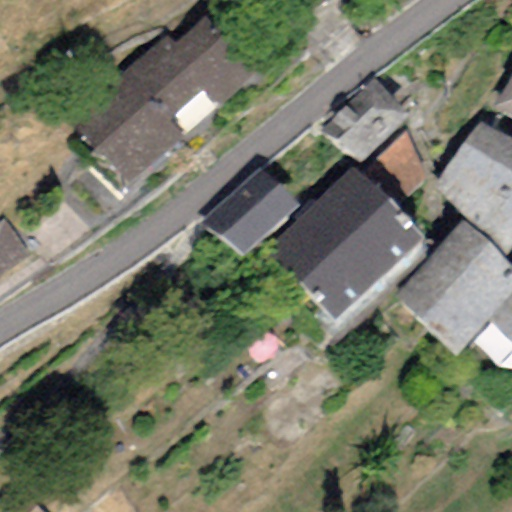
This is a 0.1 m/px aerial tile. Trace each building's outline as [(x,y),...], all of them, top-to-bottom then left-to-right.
[(293,0),(304,15),(328,0),(293,0)] [(166,34),(66,118),(127,190),(262,77),(206,10),(171,39),(166,34)] [(511,74),(493,109),(511,118),(511,74)] [(373,79),(320,130),(360,164),(407,115),(373,79)] [(511,247),(511,140),(480,121),(434,187),(506,256),(511,247)] [(425,182),(404,131),(361,172),(395,209),(425,182)] [(357,166),(269,243),(333,317),(421,239),(395,209),(361,172),(357,166)] [(297,206),(259,170),(199,223),(242,256),(297,206)] [(464,221),(395,297),(455,357),(488,318),(511,292),(511,269),(464,221)] [(511,268),(511,269),(511,292),(488,318),(511,339),(511,268)] [(41,511),(21,494),(5,511),(41,511)]
